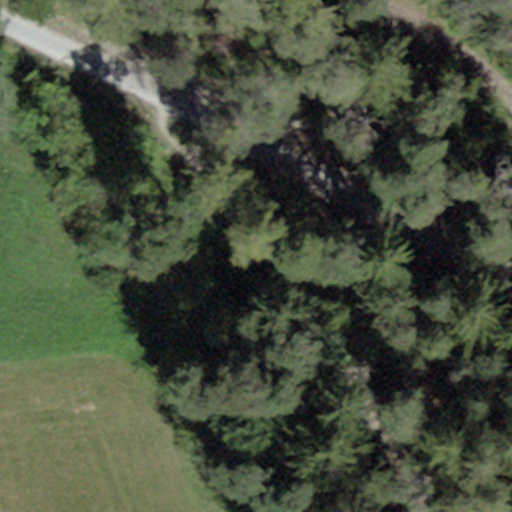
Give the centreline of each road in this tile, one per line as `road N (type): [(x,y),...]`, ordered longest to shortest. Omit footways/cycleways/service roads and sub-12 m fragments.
road 1 (track): [(511,292),(253,145),(137,104)]
road 2 (track): [(137,104),(107,76),(0,16)]
